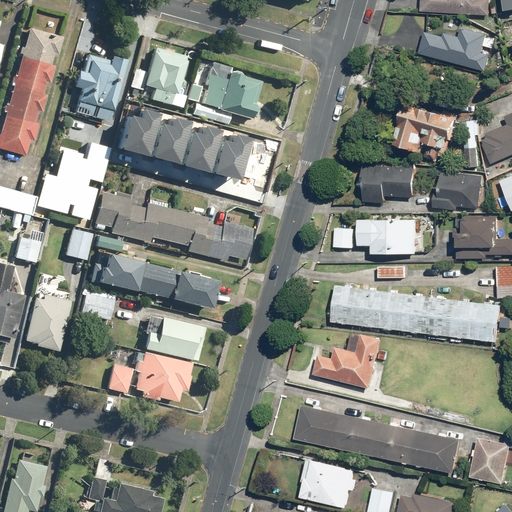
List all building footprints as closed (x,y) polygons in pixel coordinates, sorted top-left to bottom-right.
[(421,0),(421,11),(491,15),(492,0),(421,0)] [(56,36),(27,27),(0,123),(0,148),(23,155),(56,36)] [(444,36),(426,32),(420,53),(487,71),(492,55),(482,52),(487,34),(464,27),(461,37),(445,32),(444,36)] [(184,60),(150,51),(140,85),(150,88),(147,99),(168,105),(171,93),(174,94),(184,60)] [(108,60),(86,54),(81,71),(76,70),(71,86),(79,88),(72,112),(106,121),(109,110),(111,110),(125,60),(109,55),(108,60)] [(228,72),(207,66),(202,84),(204,84),(198,103),(249,118),(250,117),(254,118),(257,106),(253,105),(260,81),(241,75),(237,71),(233,70),(228,72)] [(197,86),(188,84),(184,99),(194,101),(197,86)] [(230,114),(192,103),(189,113),(227,124),(230,114)] [(458,117),(407,103),(395,144),(423,152),(426,142),(439,146),(442,136),(451,138),(458,117)] [(124,116),(115,148),(143,156),(155,113),(138,108),(135,119),(124,116)] [(487,134),(488,137),(482,140),(493,164),(511,155),(511,114),(506,117),(509,124),(487,134)] [(155,123),(145,155),(173,164),(186,120),(169,115),(165,126),(155,123)] [(74,117),(70,129),(79,132),(83,121),(74,117)] [(476,120),(464,121),(467,167),(479,166),(476,120)] [(185,131),(175,164),(203,172),(216,128),(198,123),(195,134),(185,131)] [(215,139),(206,172),(234,180),(246,136),(229,131),(226,142),(215,139)] [(45,174),(36,205),(88,219),(97,188),(87,185),(88,180),(99,183),(108,148),(89,143),(86,155),(63,148),(55,177),(45,174)] [(416,196),(417,167),(366,165),(365,201),(386,202),(386,195),(416,196)] [(441,191),(436,191),(434,207),(458,210),(459,206),(480,208),(484,175),(443,171),(441,191)] [(33,195),(0,186),(0,206),(28,214),(33,195)] [(128,198),(100,191),(92,222),(111,226),(110,232),(149,241),(150,236),(188,245),(186,251),(226,261),(227,255),(245,259),(252,228),(222,221),(221,225),(206,222),(207,217),(143,202),(142,207),(127,204),(128,198)] [(498,217),(464,216),(464,228),(454,228),(454,240),(458,240),(458,254),(511,254),(511,238),(498,238),(498,217)] [(418,219),(360,219),(360,245),(373,245),(373,254),(418,253),(418,219)] [(92,233),(71,228),(65,254),(86,259),(92,233)] [(355,229),(336,228),(336,247),(355,248),(355,229)] [(123,240),(97,234),(95,245),(120,251),(123,240)] [(38,242),(17,236),(11,256),(33,262),(38,242)] [(217,280),(107,253),(101,281),(210,308),(217,280)] [(12,266),(0,263),(0,335),(12,338),(22,294),(6,290),(12,266)] [(511,264),(498,265),(499,299),(511,298),(511,264)] [(406,266),(380,265),(379,277),(406,278),(406,266)] [(504,305),(338,285),(334,321),(499,340),(504,305)] [(114,298),(85,292),(80,312),(109,319),(114,298)] [(42,298),(33,296),(23,340),(59,349),(70,300),(43,293),(42,298)] [(156,333),(147,331),(143,348),(190,359),(193,346),(195,346),(200,325),(160,315),(156,333)] [(334,358),(319,354),(315,374),(372,387),(384,338),(364,333),(359,352),(337,347),(334,358)] [(190,362),(142,351),(134,388),(141,390),(140,396),(157,399),(158,397),(176,401),(179,388),(186,390),(189,374),(188,374),(190,362)] [(132,368),(113,363),(107,387),(126,392),(132,368)] [(462,438),(304,404),(296,438),(455,472),(462,438)] [(506,443),(480,437),(472,476),(504,483),(511,446),(511,434),(507,434),(506,443)] [(356,469),(309,458),(303,480),(306,481),(302,496),(348,507),(356,469)] [(39,484),(44,466),(16,459),(11,479),(8,478),(0,511),(24,511),(25,509),(33,511),(37,495),(40,496),(43,485),(39,484)] [(103,479),(89,476),(85,497),(98,500),(103,479)] [(150,490),(117,482),(112,500),(100,497),(96,511),(157,511),(161,497),(149,494),(150,490)] [(391,511),(396,491),(375,487),(370,511),(391,511)] [(414,496),(404,494),(400,511),(455,511),(458,502),(415,492),(414,496)] [(511,511),(511,508),(508,503),(497,511),(511,511)]
